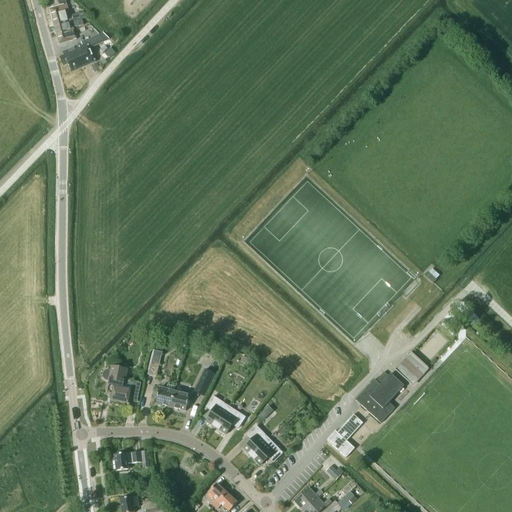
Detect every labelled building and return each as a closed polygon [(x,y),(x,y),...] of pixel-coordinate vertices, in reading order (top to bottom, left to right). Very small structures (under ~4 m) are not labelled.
[(49,10),(52,19),(69,14),(64,0),(56,0),(57,4),(59,3),(60,7),(49,10)] [(70,17),(69,14),(52,19),(54,28),(88,18),(84,13),(71,16),(71,17),(70,17)] [(54,28),(57,36),(74,31),(73,28),(84,25),(83,21),(89,20),(88,18),(54,28)] [(74,31),(57,36),(59,45),(76,40),(74,31)] [(67,65),(71,72),(95,62),(89,49),(103,43),(100,35),(81,43),(82,45),(62,53),(64,56),(60,58),(64,67),(67,65)] [(111,48),(104,54),(109,59),(115,54),(111,48)] [(426,275),(434,282),(441,274),(432,267),(426,275)] [(164,343),(153,341),(151,350),(155,350),(153,355),(150,354),(145,375),(156,377),(164,343)] [(230,363),(235,353),(230,351),(225,361),(230,363)] [(412,386),(428,368),(411,352),(395,370),(412,386)] [(111,368),(110,372),(109,372),(108,372),(107,372),(106,372),(106,373),(105,373),(105,374),(104,374),(104,375),(104,376),(103,376),(103,377),(103,378),(103,379),(103,380),(104,380),(104,381),(105,381),(105,382),(106,382),(106,383),(107,383),(108,383),(107,386),(113,388),(110,402),(129,405),(130,401),(137,403),(140,388),(133,387),(124,385),(127,371),(111,368)] [(203,398),(214,375),(205,371),(194,394),(203,398)] [(355,401),(381,424),(395,409),(389,403),(404,386),(390,374),(388,376),(384,372),(376,381),(374,380),(355,401)] [(276,374),(272,379),(278,383),(282,379),(276,374)] [(155,405),(169,409),(173,393),(159,389),(155,405)] [(173,393),(169,409),(185,413),(189,397),(173,393)] [(205,422),(215,429),(229,408),(213,397),(206,408),(212,412),(205,422)] [(269,407),(265,410),(269,415),(273,411),(269,407)] [(215,429),(225,435),(232,425),(238,429),(245,418),(229,408),(215,429)] [(327,441),(329,443),(346,458),(354,449),(346,442),(363,424),(353,415),(337,433),(335,431),(327,441)] [(243,449),(251,458),(269,440),(256,427),(247,436),(251,441),(243,449)] [(259,466),(268,458),(273,463),(282,454),(269,440),(251,458),(259,466)] [(130,454),(114,456),(116,471),(128,470),(128,465),(142,463),(141,453),(140,453),(130,454)] [(332,467),(326,472),(336,481),(344,473),(339,468),(336,471),(332,467)] [(210,505),(213,507),(225,495),(215,485),(207,494),(214,501),(210,505)] [(293,503),(301,511),(302,511),(317,499),(323,495),(320,491),(314,496),(308,489),(293,503)] [(350,493),(337,505),(341,509),(349,502),(352,504),(356,500),(354,497),(350,493)] [(228,511),(236,505),(225,495),(213,507),(217,510),(220,507),(225,511),(228,511)] [(138,509),(137,498),(120,500),(121,511),(133,511),(133,509),(138,509)] [(317,499),(302,511),(320,511),(325,508),(325,509),(331,504),(328,500),(323,505),(317,499)]
